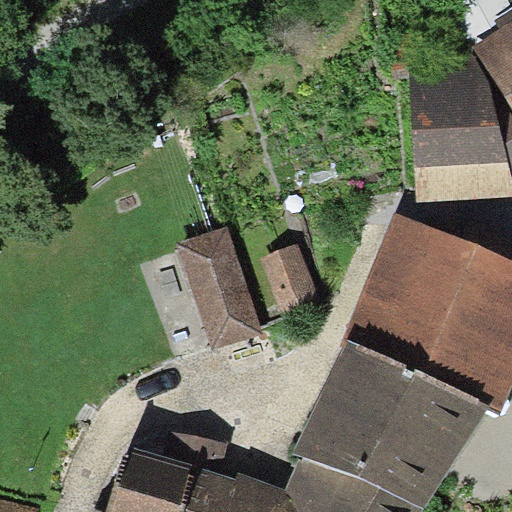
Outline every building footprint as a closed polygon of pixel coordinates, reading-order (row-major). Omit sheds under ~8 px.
[(511,109),(511,0),(448,0),(478,50),(511,109)] [(414,60),(420,200),(511,195),(511,109),(478,50),(414,60)] [(511,260),(397,211),(349,340),(489,404),(501,410),(511,385),(511,260)] [(228,231),(179,246),(211,352),(259,338),(228,231)] [(299,243),(262,256),(282,310),(319,297),(299,243)] [(294,456),(302,458),(425,505),(489,404),(349,340),(294,456)] [(227,511),(237,479),(222,473),(231,445),(168,430),(159,454),(132,446),(110,511),(227,511)] [(287,490),(283,511),(421,511),(425,505),(302,458),(287,490)] [(239,472),(237,479),(227,511),(283,511),(287,490),(239,472)] [(21,511),(25,500),(0,494),(0,511),(21,511)]
